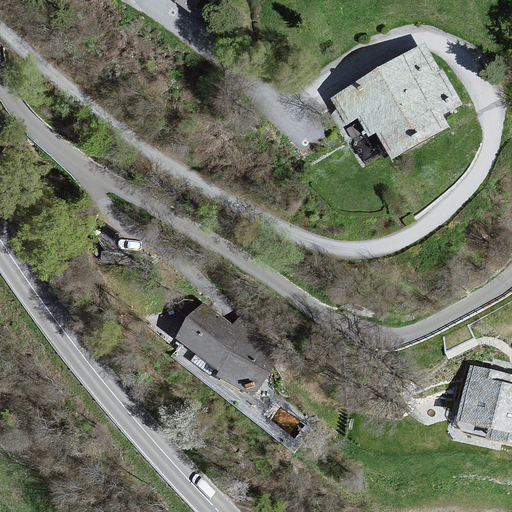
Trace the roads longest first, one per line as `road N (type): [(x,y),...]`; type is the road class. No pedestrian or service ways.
road 1 (residential): [(0,88),(8,105),(89,180),(229,251),(348,327),(370,334),(422,326),(511,270)]
road 2 (secondary): [(219,511),(98,376),(0,241)]
